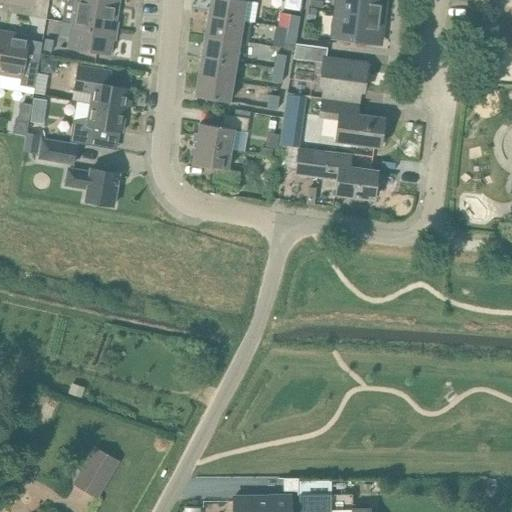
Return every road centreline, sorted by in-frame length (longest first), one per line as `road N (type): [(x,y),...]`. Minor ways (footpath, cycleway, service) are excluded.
road 1 (residential): [(162,511),(259,319),(287,221)]
road 2 (residential): [(287,221),(198,208),(167,184),(161,149),(171,0)]
road 3 (residential): [(424,240),(443,105),(440,0)]
road 4 (residential): [(424,240),(287,221)]
